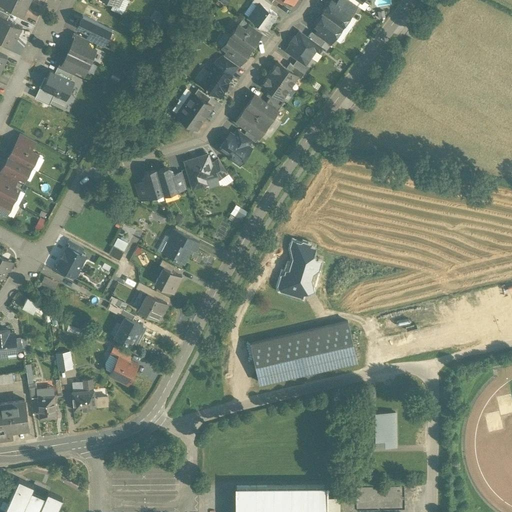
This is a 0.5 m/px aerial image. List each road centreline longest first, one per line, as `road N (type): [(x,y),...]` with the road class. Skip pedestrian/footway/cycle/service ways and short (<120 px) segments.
road 1 (tertiary): [(410,0),(244,234),(148,414)]
road 2 (residential): [(35,251),(79,173),(203,138),(309,0)]
road 3 (residential): [(148,414),(176,422),(435,360)]
road 4 (residential): [(433,511),(435,360)]
road 5 (residential): [(0,118),(65,0)]
